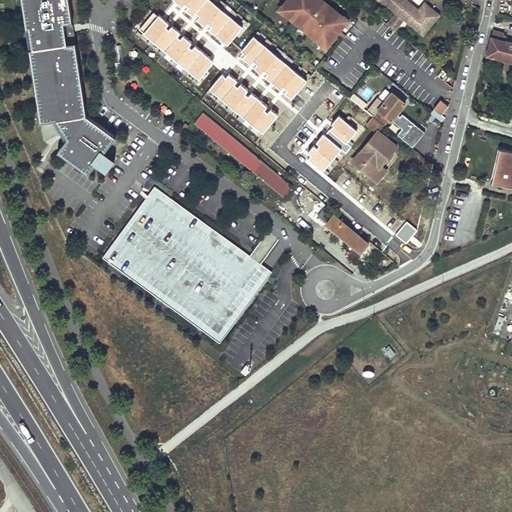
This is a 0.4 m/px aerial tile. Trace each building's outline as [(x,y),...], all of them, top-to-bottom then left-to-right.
[(68,0),(22,0),(27,28),(29,28),(32,48),(30,48),(41,122),(56,119),(57,121),(67,138),(57,151),(88,173),(95,163),(104,151),(115,136),(86,114),(75,41),(74,42),(67,43),(64,22),(71,21),(72,21),(68,0)] [(245,26),(211,0),(176,0),(183,5),(185,3),(190,6),(187,10),(194,16),(196,14),(199,16),(196,19),(205,26),(208,24),(210,26),(207,30),(228,47),(245,26)] [(287,0),(282,6),(287,10),(284,14),(299,26),(306,32),(320,44),(324,40),(329,44),(344,25),(339,21),(342,17),(327,5),(326,6),(320,1),(320,0),(287,0)] [(381,0),(403,17),(410,8),(400,0),(381,0)] [(424,14),(406,0),(400,0),(410,8),(403,17),(410,23),(414,26),(422,17),(424,14)] [(279,10),(284,14),(287,10),(282,6),(279,10)] [(430,38),(445,19),(430,7),(424,14),(422,17),(414,26),(430,38)] [(153,14),(139,30),(199,80),(215,61),(195,43),(193,46),(191,45),(193,43),(183,34),(180,37),(177,35),(179,32),(172,26),(169,30),(165,26),(168,23),(160,16),(158,18),(153,14)] [(118,15),(113,22),(121,28),(126,21),(118,15)] [(348,21),(342,17),(339,21),(344,25),(348,21)] [(410,23),(403,17),(394,29),(401,35),(410,23)] [(74,34),(74,31),(73,27),(72,24),(71,21),(64,22),(67,43),(74,42),(74,38),(74,34)] [(302,35),(306,32),(299,26),(296,30),(302,35)] [(485,55),(511,62),(511,42),(508,41),(510,37),(506,36),(503,35),(503,33),(493,31),(491,36),(485,55)] [(310,79),(254,35),(242,50),(246,54),(244,57),(252,63),(254,60),(258,63),(255,66),(262,72),(265,69),(269,72),(265,77),(281,89),(284,86),(287,89),(284,93),(293,100),(310,79)] [(326,48),(329,44),(324,40),(320,44),(326,48)] [(223,75),(212,88),(263,132),(277,114),(271,109),(269,112),(266,109),(268,106),(252,92),(249,96),(246,93),(249,91),(240,83),(238,86),(234,83),(237,80),(229,74),(226,78),(223,75)] [(367,110),(369,112),(384,124),(389,118),(393,113),(396,115),(405,103),(392,92),(384,103),(377,98),(367,110)] [(440,99),(433,107),(441,113),(448,105),(440,99)] [(412,145),(425,131),(401,111),(393,121),(401,127),(397,132),(412,145)] [(362,120),(377,133),(353,161),(377,182),(386,171),(381,166),(396,146),(378,131),(384,125),(368,112),(362,120)] [(291,187),(203,113),(194,123),(283,196),(291,187)] [(358,130),(339,115),(333,123),(334,125),(325,136),(322,134),(316,141),(319,144),(317,146),(314,144),(308,152),(311,155),(308,159),(323,171),(341,149),(347,154),(353,146),(348,142),(358,130)] [(511,151),(501,149),(493,181),(511,185),(511,151)] [(95,163),(106,171),(115,159),(104,151),(95,163)] [(219,344),(271,272),(259,263),(154,186),(102,257),(219,344)] [(297,191),(291,187),(283,196),(289,201),(297,191)] [(367,243),(324,207),(318,216),(361,251),(367,243)] [(383,349),(390,357),(394,353),(388,346),(383,349)] [(365,378),(375,375),(373,367),(363,370),(365,378)]
